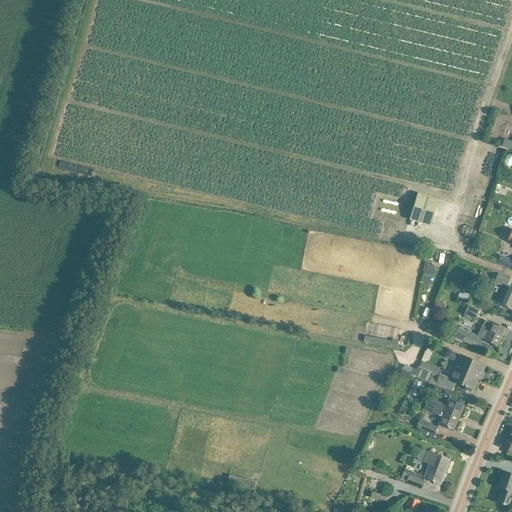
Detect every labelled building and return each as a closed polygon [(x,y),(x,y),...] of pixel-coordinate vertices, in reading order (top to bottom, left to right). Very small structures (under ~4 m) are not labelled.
[(504,139),(502,147),(506,148),(511,150),(511,141),(509,140),(504,139)] [(511,155),(508,154),(503,165),(509,168),(511,162),(511,155)] [(430,226),(438,200),(418,193),(409,220),(430,226)] [(510,279),(498,273),(495,281),(506,286),(510,279)] [(511,287),(509,286),(505,295),(501,293),(497,303),(511,309),(511,287)] [(479,310),(468,306),(463,315),(474,320),(479,310)] [(505,329),(496,324),(489,321),(487,327),(482,325),(477,337),(458,328),(454,337),(477,348),(482,338),(484,340),(497,346),(505,329)] [(482,365),(473,361),(460,355),(450,379),(440,374),(436,383),(451,389),(454,382),(465,386),(464,387),(466,388),(467,387),(474,390),(478,380),(476,379),(482,365)] [(422,368),(418,375),(429,380),(433,373),(422,368)] [(464,406),(455,402),(449,400),(444,410),(434,406),(431,412),(441,417),(438,423),(447,427),(447,428),(449,429),(449,428),(454,430),(453,429),(458,417),(459,417),(464,406)] [(419,420),(416,427),(421,429),(419,433),(430,438),(432,433),(434,434),(437,427),(419,420)] [(511,426),(510,426),(501,447),(510,451),(511,451),(511,426)] [(449,460),(440,456),(433,454),(427,452),(423,462),(430,464),(424,478),(433,482),(433,483),(434,483),(435,482),(440,484),(439,483),(443,472),(444,473),(449,460)] [(421,475),(405,469),(400,481),(421,488),(424,481),(419,480),(421,475)] [(502,489),(498,501),(510,506),(511,500),(511,492),(511,489),(511,474),(505,472),(499,488),(502,489)] [(415,511),(419,501),(409,498),(405,511),(415,511)]
